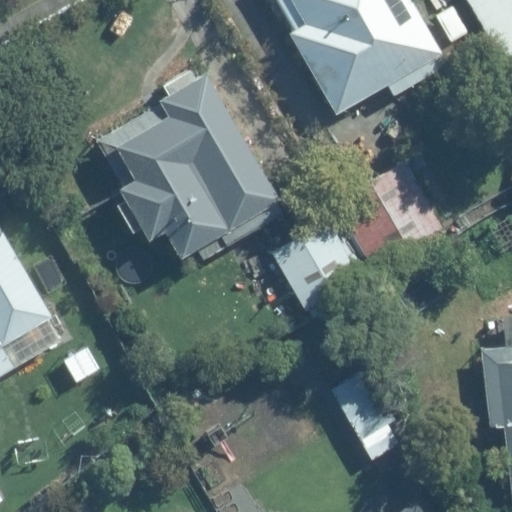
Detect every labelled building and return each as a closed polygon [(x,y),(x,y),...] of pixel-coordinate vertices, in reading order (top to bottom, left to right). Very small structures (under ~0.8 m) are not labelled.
[(412,0),(277,0),(287,17),(280,21),(331,110),(383,80),(391,94),(448,61),(412,0)] [(511,0),(458,0),(511,96),(511,0)] [(280,209),(200,66),(154,91),(158,99),(93,135),(124,191),(111,199),(127,229),(132,227),(138,237),(159,225),(181,264),(280,209)] [(340,212),(371,273),(466,225),(420,135),(325,184),(340,212)] [(371,273),(340,212),(272,247),(303,308),(371,273)] [(0,365),(61,330),(0,226),(0,365)] [(511,511),(511,319),(498,320),(500,347),(480,348),(485,425),(501,424),(506,511),(511,511)] [(215,448),(237,487),(328,437),(288,364),(234,394),(252,428),(215,448)] [(368,459),(397,438),(354,366),(324,385),(368,459)] [(0,473),(0,511),(3,511),(1,508),(15,500),(0,473)] [(428,511),(418,492),(379,511),(428,511)]
